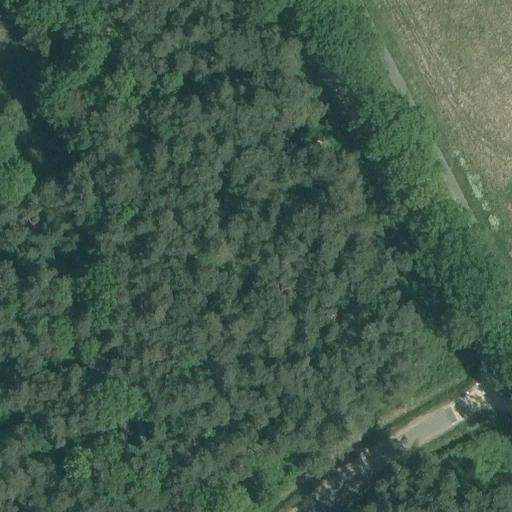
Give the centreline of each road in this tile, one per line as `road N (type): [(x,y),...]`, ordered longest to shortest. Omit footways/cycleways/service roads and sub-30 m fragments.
road 1 (secondary): [(510,383),(300,0)]
road 2 (unclassified): [(323,511),(446,418),(510,383)]
